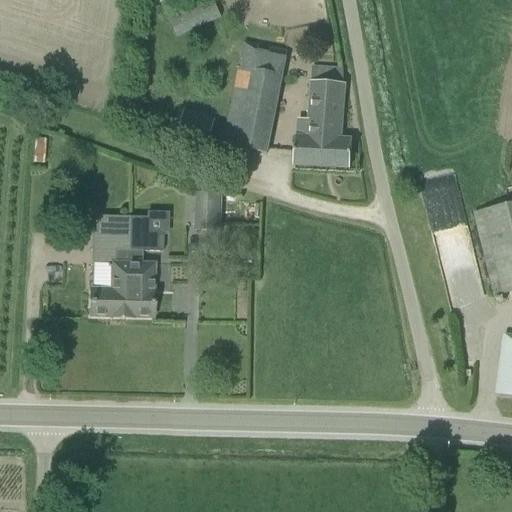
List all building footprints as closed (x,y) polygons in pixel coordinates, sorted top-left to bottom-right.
[(199,0),(167,16),(178,39),(221,19),(212,0),(199,0)] [(224,146),(267,155),(287,54),(245,44),(224,146)] [(342,85),(344,71),(313,69),(307,139),(296,138),(293,167),(350,170),(352,141),(341,140),(345,86),(342,85)] [(46,141),(34,140),(33,165),(44,166),(46,141)] [(224,198),(196,197),(196,199),(195,233),(223,234),(224,198)] [(511,205),(495,210),(475,215),(495,297),(511,293),(511,205)] [(127,320),(129,253),(130,219),(96,218),(95,235),(92,235),(92,253),(111,254),(110,292),(90,291),(90,319),(91,319),(109,319),(109,320),(110,320),(110,319),(127,320)] [(129,253),(127,320),(132,320),(132,321),(133,321),(133,320),(151,320),(151,321),(152,321),(154,266),(142,266),(142,253),(162,253),(163,237),(147,237),(147,220),(130,219),(129,253)] [(511,337),(505,337),(496,396),(511,398),(511,337)]
